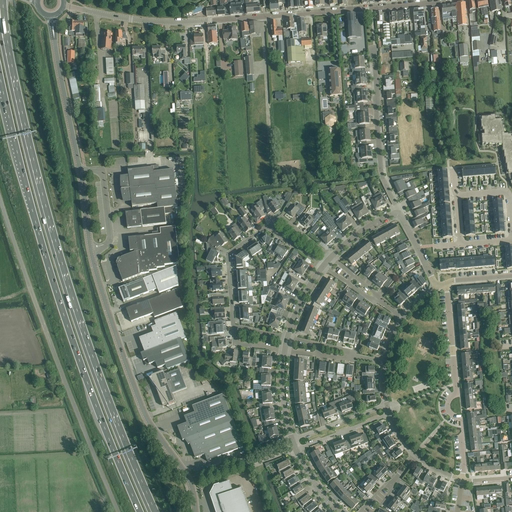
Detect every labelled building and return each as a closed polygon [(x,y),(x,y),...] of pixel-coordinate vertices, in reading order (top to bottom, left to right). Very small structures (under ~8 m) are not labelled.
[(227,3),(226,0),(223,0),(223,3),(220,3),(220,8),(217,8),(218,16),(225,15),(224,6),(227,6),(227,3)] [(240,0),(241,4),(236,4),(237,15),(242,14),(242,7),(245,6),(245,10),(244,0),(240,0)] [(283,3),(282,0),(275,0),(276,2),(266,2),(267,7),(267,6),(270,6),(270,10),(278,9),(278,3),(283,3)] [(313,8),(312,0),(305,0),(305,7),(306,8),(313,8)] [(254,13),(253,1),(245,2),(246,4),(249,4),(249,6),(246,6),(247,14),(254,13)] [(465,3),(456,4),(458,27),(467,26),(465,3)] [(191,10),(193,15),(203,11),(201,6),(191,10)] [(207,17),(216,16),(216,9),(206,9),(207,17)] [(424,17),(423,9),(413,10),(414,25),(419,24),(419,25),(422,25),(422,18),(424,17)] [(434,31),(441,31),(439,9),(431,9),(432,25),(434,25),(434,31)] [(346,15),(348,38),(361,37),(360,20),(356,21),(355,14),(346,15)] [(302,46),(301,40),(298,40),(298,35),(297,26),(294,26),(293,19),(286,20),(287,29),(290,29),(291,32),(292,32),(293,40),(287,41),(289,63),(306,62),(305,46),(302,46)] [(304,28),(304,19),(298,19),(299,33),(306,32),(306,28),(304,28)] [(276,21),(271,21),(272,36),(282,35),(282,33),(282,28),(277,29),(276,21)] [(77,29),(77,22),(69,22),(69,27),(67,27),(67,28),(69,28),(69,32),(69,34),(73,35),(73,32),(76,32),(77,29)] [(77,22),(77,29),(79,29),(79,32),(84,32),(85,28),(84,28),(84,22),(77,22)] [(250,23),(251,28),(251,34),(260,34),(259,22),(250,23)] [(250,36),(249,31),(249,26),(247,26),(247,23),(241,24),(242,36),(250,36)] [(216,32),(216,25),(208,26),(208,32),(209,44),(217,43),(216,32)] [(236,34),(236,32),(236,27),(228,28),(228,31),(223,31),(224,39),(229,39),(229,40),(238,40),(237,34),(236,34)] [(102,39),(101,44),(101,49),(111,50),(111,45),(112,40),(111,40),(111,32),(105,32),(104,39),(102,39)] [(190,37),(191,39),(191,44),(191,46),(195,46),(195,45),(204,45),(203,40),(203,35),(194,36),(194,37),(190,37)] [(480,41),(472,42),(473,54),(480,53),(479,51),(481,51),(480,41)] [(190,58),(186,58),(186,51),(186,46),(177,46),(177,48),(174,48),(174,47),(173,47),(174,55),(182,54),(182,57),(181,57),(181,60),(184,60),(185,64),(190,64),(190,58)] [(467,46),(460,46),(461,57),(461,59),(469,59),(467,46)] [(153,47),(153,51),(153,55),(157,55),(157,58),(164,58),(164,62),(167,62),(167,56),(163,56),(163,57),(161,57),(161,47),(153,47)] [(133,48),(133,53),(133,56),(142,56),(142,59),(145,59),(145,52),(142,52),(142,48),(133,48)] [(354,64),(364,63),(364,58),(358,58),(358,55),(351,56),(351,60),(350,64),(354,64)] [(248,76),(255,75),(253,57),(246,58),(248,76)] [(107,74),(114,74),(113,58),(106,59),(107,74)] [(242,61),(234,62),(235,76),(243,76),(242,61)] [(364,63),(354,64),(355,69),(352,69),(352,73),(359,72),(359,69),(365,68),(364,63)] [(342,95),(341,74),(340,69),(328,70),(328,75),(329,83),(330,96),(342,95)] [(359,72),(352,73),(353,81),(366,80),(365,75),(360,75),(359,72)] [(185,74),(180,80),(184,84),(189,78),(185,74)] [(383,91),(395,90),(394,85),(391,86),(390,82),(394,81),(394,76),(390,76),(385,77),(385,82),(386,82),(386,86),(383,86),(383,91)] [(114,78),(104,78),(104,83),(108,83),(109,92),(115,92),(114,78)] [(366,80),(353,81),(354,89),(361,89),(361,86),(366,85),(366,80)] [(78,85),(72,87),(74,96),(80,94),(78,85)] [(145,87),(135,87),(136,110),(141,110),(141,111),(144,111),(144,109),(145,109),(145,87)] [(361,89),(354,89),(352,90),(352,93),(354,93),(354,98),(367,97),(367,91),(361,92),(361,89)] [(395,94),(395,90),(383,91),(384,95),(387,95),(387,99),(386,99),(387,104),(396,104),(395,99),(392,99),(391,95),(395,94)] [(354,98),(355,105),(346,106),(347,110),(362,108),(362,103),(368,102),(367,100),(368,99),(368,98),(367,97),(354,98)] [(396,104),(387,104),(387,109),(388,109),(388,114),(385,114),(386,118),(397,117),(396,113),(393,113),(393,109),(396,109),(396,104)] [(362,108),(347,110),(347,116),(349,116),(349,112),(355,111),(356,116),(359,116),(359,120),(369,119),(368,113),(363,114),(362,108)] [(332,113),(323,114),(323,121),(325,121),(326,126),(331,128),(336,125),(335,119),(333,118),(332,113)] [(511,134),(511,135),(508,135),(508,134),(504,134),(504,129),(503,129),(503,127),(504,126),(503,126),(502,123),(501,120),(500,120),(499,115),(491,116),(491,117),(481,117),(482,121),(483,120),(483,128),(482,128),(482,131),(486,131),(486,134),(480,135),(480,142),(483,142),(484,146),(487,145),(487,144),(490,144),(490,146),(493,146),(493,145),(497,145),(497,147),(500,146),(500,145),(503,145),(504,151),(503,151),(503,155),(505,154),(505,158),(504,158),(504,161),(506,161),(506,164),(505,164),(505,168),(507,167),(507,171),(506,171),(506,174),(508,174),(509,178),(511,185),(511,134)] [(397,117),(386,118),(386,123),(389,123),(389,127),(388,127),(389,132),(398,131),(397,126),(394,126),(394,122),(397,122),(397,117)] [(369,119),(359,120),(359,123),(356,123),(357,128),(364,128),(364,125),(369,124),(369,119)] [(357,128),(357,131),(355,132),(355,137),(360,137),(370,136),(370,130),(364,131),(364,128),(357,128)] [(398,131),(389,132),(389,137),(390,137),(390,141),(387,141),(388,146),(399,145),(399,141),(395,141),(395,137),(398,136),(398,131)] [(370,136),(360,137),(361,142),(358,142),(358,145),(365,145),(365,142),(371,141),(370,136)] [(365,145),(358,145),(356,145),(356,149),(361,148),(362,153),(372,153),(371,147),(365,148),(365,145)] [(399,145),(388,146),(388,150),(391,150),(391,154),(391,160),(400,159),(400,154),(396,154),(396,150),(399,149),(399,145)] [(372,153),(362,153),(357,154),(358,159),(359,159),(359,163),(367,163),(366,159),(372,158),(372,153)] [(158,209),(170,208),(178,207),(174,170),(154,172),(153,168),(128,171),(128,170),(129,177),(122,178),(123,187),(124,187),(124,189),(121,190),(124,190),(124,192),(123,192),(124,201),(132,200),(132,208),(133,208),(133,207),(157,204),(158,209)] [(396,189),(405,184),(403,179),(409,179),(410,178),(409,175),(396,177),(391,178),(392,179),(391,178),(396,177),(398,180),(399,180),(400,181),(393,184),(394,184),(396,189)] [(408,183),(405,184),(396,189),(399,193),(398,194),(404,191),(405,192),(404,192),(405,194),(406,194),(405,194),(415,189),(414,187),(413,186),(412,187),(410,182),(408,183)] [(415,189),(405,194),(406,194),(408,198),(407,199),(413,196),(414,197),(413,197),(414,199),(424,194),(423,192),(422,191),(417,194),(415,190),(415,189)] [(378,195),(376,196),(381,207),(386,204),(381,194),(378,196),(378,195)] [(424,194),(414,199),(415,201),(416,201),(416,202),(410,205),(411,205),(413,209),(412,210),(418,207),(417,207),(422,205),(420,200),(425,198),(426,197),(424,194)] [(381,207),(376,196),(372,198),(371,197),(368,198),(369,199),(366,201),(369,206),(373,204),(376,209),(381,207)] [(229,204),(227,200),(225,198),(221,201),(225,207),(229,204)] [(254,218),(254,219),(257,223),(260,221),(260,220),(265,216),(261,209),(264,207),(261,200),(256,204),(258,206),(251,211),(256,217),(254,218)] [(265,203),(266,209),(268,214),(271,212),(270,209),(271,209),(274,213),(280,209),(275,201),(271,204),(269,200),(265,203)] [(348,212),(345,207),(342,203),(340,201),(338,202),(345,213),(348,212)] [(362,202),(357,205),(363,216),(368,213),(366,209),(364,206),(362,202)] [(417,207),(418,207),(418,209),(420,209),(420,210),(414,213),(415,213),(417,217),(426,213),(424,208),(429,206),(429,204),(428,202),(422,205),(417,207)] [(300,215),(303,211),(305,209),(299,204),(296,207),(293,205),(287,212),(293,217),(297,212),(300,215)] [(363,216),(357,205),(352,209),(358,219),(363,216)] [(345,207),(348,212),(351,217),(354,215),(348,206),(345,207)] [(238,210),(243,217),(247,214),(242,207),(238,210)] [(170,208),(158,209),(141,211),(126,213),(126,218),(127,218),(128,220),(128,222),(130,224),(131,226),(131,228),(136,228),(142,227),(143,226),(143,227),(166,224),(165,214),(171,213),(170,208)] [(319,212),(315,217),(314,216),(313,216),(312,216),(311,216),(310,216),(310,217),(306,214),(301,221),(303,223),(302,224),(302,225),(305,227),(306,225),(308,227),(309,225),(312,227),(316,223),(322,215),(322,212),(319,210),(318,212),(319,212)] [(417,217),(416,218),(417,220),(418,219),(418,220),(412,223),(413,223),(415,228),(414,228),(419,226),(421,229),(425,227),(427,226),(426,224),(424,223),(422,219),(427,216),(428,215),(427,212),(426,213),(417,217)] [(346,217),(341,221),(347,228),(352,224),(346,217)] [(238,222),(243,229),(246,233),(252,228),(245,218),(238,222)] [(330,219),(328,221),(335,229),(338,227),(334,224),(335,223),(331,218),(330,219)] [(326,223),(325,223),(329,228),(333,231),(335,229),(328,221),(326,223)] [(347,228),(341,221),(337,224),(339,227),(342,231),(347,228)] [(229,233),(231,237),(234,241),(240,237),(238,233),(241,231),(236,223),(233,225),(230,227),(230,228),(232,231),(229,233)] [(311,230),(315,233),(319,227),(316,224),(311,230)] [(391,228),(395,235),(400,233),(396,225),(391,228)] [(130,251),(134,251),(135,253),(122,258),(120,261),(119,260),(118,263),(119,263),(117,267),(123,282),(128,280),(141,275),(141,274),(149,273),(149,271),(157,270),(157,268),(165,268),(165,266),(180,264),(176,227),(160,229),(161,235),(145,237),(133,238),(129,238),(130,251)] [(391,228),(386,230),(390,238),(395,235),(391,228)] [(328,229),(324,233),(332,241),(336,236),(330,230),(329,231),(328,229)] [(390,238),(386,230),(381,233),(385,241),(390,238)] [(207,243),(212,245),(216,247),(218,244),(219,243),(222,246),(228,242),(222,233),(216,237),(214,235),(209,238),(207,243)] [(332,241),(324,233),(320,237),(327,245),(332,241)] [(381,233),(377,236),(381,243),(385,241),(381,233)] [(261,240),(259,241),(262,246),(265,244),(266,244),(270,246),(274,241),(273,241),(267,236),(266,236),(261,240)] [(381,243),(377,236),(372,238),(376,246),(381,243)] [(363,244),(369,251),(373,248),(368,241),(363,244)] [(257,243),(252,246),(257,253),(262,250),(257,243)] [(369,251),(363,244),(359,248),(365,254),(369,251)] [(395,258),(409,252),(409,251),(408,252),(406,250),(407,249),(407,248),(407,247),(405,244),(396,249),(398,253),(393,255),(395,258)] [(209,245),(209,252),(205,260),(210,262),(214,262),(217,262),(217,258),(219,254),(215,252),(216,249),(209,245)] [(274,248),(272,250),(270,253),(273,254),(275,252),(279,255),(284,248),(279,245),(280,245),(279,245),(276,249),(274,248)] [(257,253),(252,246),(248,249),(247,249),(252,256),(252,257),(253,257),(257,253)] [(284,248),(279,255),(277,257),(282,260),(288,251),(284,248)] [(359,248),(355,251),(360,258),(365,254),(359,248)] [(236,257),(235,257),(243,261),(249,257),(245,251),(236,257)] [(355,251),(351,255),(356,261),(360,258),(355,251)] [(409,252),(395,258),(395,259),(400,256),(402,260),(397,263),(399,266),(403,263),(413,259),(411,259),(410,257),(411,256),(410,255),(411,255),(409,252)] [(356,261),(351,255),(346,258),(352,265),(356,261)] [(243,261),(235,257),(235,258),(236,258),(237,268),(236,268),(236,269),(239,268),(239,271),(246,271),(248,271),(247,268),(243,268),(243,261)] [(296,264),(306,270),(309,266),(299,259),(296,264)] [(413,259),(403,263),(406,268),(401,271),(403,274),(401,275),(402,276),(415,267),(414,264),(415,264),(414,262),(413,259)] [(306,270),(296,264),(292,268),(302,275),(306,270)] [(212,277),(217,277),(222,276),(221,269),(214,269),(214,266),(206,266),(207,272),(207,273),(208,274),(212,273),(212,277)] [(374,275),(378,270),(376,269),(374,270),(369,266),(364,270),(366,272),(366,273),(365,272),(364,275),(366,276),(368,278),(372,274),(374,275)] [(176,268),(144,279),(123,287),(119,289),(120,293),(120,294),(119,294),(121,297),(122,297),(122,298),(124,302),(128,300),(157,290),(159,294),(178,287),(176,268)] [(378,270),(374,275),(376,277),(373,281),(377,285),(383,277),(379,274),(380,272),(378,270)] [(384,275),(383,277),(377,285),(381,288),(384,284),(386,285),(392,279),(389,277),(388,278),(384,275)] [(288,283),(295,287),(298,282),(291,277),(288,283)] [(412,280),(419,288),(421,287),(422,287),(424,286),(426,284),(425,282),(421,277),(416,280),(415,278),(412,280)] [(210,280),(210,285),(209,285),(210,291),(223,290),(223,283),(220,284),(219,279),(210,280)] [(325,283),(332,288),(335,283),(328,279),(325,283)] [(411,284),(407,288),(413,295),(416,292),(417,291),(417,290),(419,288),(412,280),(410,283),(411,284)] [(295,287),(288,283),(285,281),(282,286),(292,292),(295,287)] [(325,283),(322,288),(329,293),(332,288),(325,283)] [(249,288),(244,289),(244,292),(238,292),(239,298),(249,297),(249,295),(252,295),(253,295),(253,288),(252,288),(249,288)] [(329,293),(322,288),(319,293),(327,297),(329,293)] [(413,295),(407,288),(403,291),(401,288),(398,291),(406,299),(408,297),(409,298),(413,295)] [(177,290),(126,309),(131,322),(153,314),(155,318),(183,307),(177,290)] [(278,293),(275,299),(279,301),(287,304),(289,299),(283,297),(285,293),(283,292),(280,290),(278,293)] [(406,299),(398,291),(399,292),(397,294),(398,296),(395,300),(399,305),(401,306),(402,305),(403,304),(405,302),(404,301),(406,299)] [(327,297),(319,293),(316,297),(324,302),(327,297)] [(347,304),(353,295),(349,293),(345,297),(343,296),(340,301),(342,303),(343,301),(347,304)] [(213,305),(219,304),(224,304),(224,297),(220,297),(220,294),(209,294),(209,300),(213,299),(213,305)] [(353,295),(347,304),(351,307),(349,310),(352,311),(356,305),(354,303),(357,298),(353,295)] [(252,297),(249,297),(239,298),(239,303),(244,303),(245,306),(250,305),(253,305),(252,297)] [(324,302),(316,297),(313,302),(315,303),(313,305),(320,308),(321,306),(324,302)] [(287,304),(279,301),(276,306),(284,310),(287,304)] [(358,306),(356,305),(352,311),(354,313),(355,312),(359,314),(366,304),(362,301),(358,306)] [(366,304),(359,314),(359,315),(363,318),(362,319),(364,321),(366,319),(369,314),(367,312),(370,307),(366,304)] [(250,305),(245,306),(245,309),(239,309),(240,309),(240,314),(249,314),(248,309),(250,309),(250,305)] [(320,308),(313,305),(312,307),(311,307),(309,312),(317,315),(319,310),(320,308)] [(215,319),(220,319),(225,318),(225,310),(221,311),(221,308),(211,308),(211,313),(215,313),(215,319)] [(309,312),(307,317),(315,320),(317,315),(309,312)] [(141,354),(186,337),(177,313),(159,320),(154,321),(156,326),(151,327),(153,333),(142,337),(140,341),(145,352),(141,354)] [(272,320),(280,323),(282,317),(273,314),(272,320)] [(376,322),(376,323),(386,327),(387,325),(388,325),(389,323),(390,321),(391,320),(383,316),(380,321),(377,319),(376,322)] [(315,320),(307,317),(305,322),(313,325),(315,320)] [(280,323),(272,320),(268,319),(266,322),(270,324),(270,326),(278,328),(280,323)] [(222,321),(209,322),(208,323),(208,326),(209,326),(209,327),(211,327),(211,330),(212,334),(219,334),(224,333),(224,331),(226,331),(226,332),(226,327),(223,327),(223,325),(222,321)] [(305,322),(303,327),(311,330),(313,325),(305,322)] [(386,327),(376,323),(374,326),(377,327),(375,332),(384,335),(385,332),(386,330),(385,330),(386,327)] [(332,340),(334,331),(335,328),(327,326),(325,334),(328,335),(327,339),(332,340)] [(311,330),(303,327),(301,332),(309,335),(311,330)] [(339,332),(334,331),(332,340),(338,341),(338,337),(341,337),(343,329),(340,329),(339,332)] [(343,329),(341,337),(344,338),(343,343),(348,344),(351,331),(343,329)] [(351,331),(348,344),(354,345),(355,340),(358,341),(359,333),(351,331)] [(384,335),(375,332),(375,333),(374,333),(373,336),(374,336),(373,337),(372,336),(370,339),(380,343),(381,340),(381,341),(382,338),(384,335)] [(186,337),(141,354),(144,361),(145,361),(146,364),(149,363),(149,364),(155,362),(158,368),(166,365),(167,370),(172,368),(181,364),(183,364),(190,361),(181,339),(186,337)] [(216,351),(218,351),(223,351),(223,348),(226,347),(226,340),(221,341),(221,337),(216,337),(210,337),(210,342),(212,342),(213,348),(216,347),(216,351)] [(369,342),(368,343),(367,346),(367,347),(369,347),(369,348),(376,351),(377,351),(378,350),(379,348),(379,346),(380,343),(370,339),(369,342)] [(467,343),(461,344),(461,350),(466,349),(466,351),(470,351),(469,349),(468,349),(467,343)] [(225,353),(221,356),(218,360),(219,361),(221,363),(224,359),(225,360),(226,360),(226,362),(230,363),(230,362),(236,363),(238,352),(231,351),(230,357),(226,356),(224,354),(225,353)] [(462,361),(469,360),(469,356),(476,355),(475,354),(479,354),(479,351),(466,352),(466,354),(462,355),(462,361)] [(253,362),(253,358),(252,360),(250,360),(250,357),(249,357),(249,353),(243,352),(243,357),(243,358),(244,358),(243,363),(246,364),(246,367),(252,367),(253,362)] [(325,370),(326,370),(326,363),(320,362),(319,369),(316,369),(317,367),(316,367),(316,372),(315,378),(318,379),(319,374),(325,375),(325,370)] [(272,363),(262,363),(262,368),(260,368),(260,369),(260,371),(263,372),(263,368),(271,369),(272,363)] [(325,370),(325,375),(324,377),(328,377),(328,375),(334,376),(335,371),(335,365),(329,364),(328,370),(326,370),(325,370)] [(335,371),(334,376),(333,381),(336,381),(337,376),(343,377),(344,372),(345,366),(338,365),(337,371),(335,371)] [(343,377),(342,382),(345,383),(346,377),(352,378),(354,367),(347,366),(346,372),(344,372),(343,377)] [(362,377),(374,376),(374,373),(375,373),(375,371),(374,369),(375,368),(366,368),(366,373),(362,373),(362,377)] [(149,377),(148,377),(158,390),(157,391),(158,393),(160,393),(160,394),(159,394),(163,406),(168,404),(169,405),(169,404),(175,402),(172,393),(187,388),(179,369),(165,374),(164,371),(151,376),(152,377),(150,378),(149,377)] [(263,372),(260,371),(259,375),(259,377),(261,377),(261,381),(271,381),(271,375),(263,375),(263,372)] [(472,372),(463,373),(464,380),(466,379),(466,381),(473,381),(472,372)] [(374,376),(362,377),(362,380),(366,380),(366,385),(375,385),(375,379),(374,379),(374,376)] [(271,381),(261,381),(261,384),(255,384),(255,390),(263,390),(263,386),(271,386),(271,381)] [(375,385),(366,385),(366,390),(363,391),(363,394),(365,394),(374,393),(374,390),(375,390),(375,388),(375,385)] [(263,390),(255,390),(256,394),(258,394),(262,393),(262,399),(272,398),(271,392),(263,393),(263,390)] [(374,393),(365,394),(365,397),(367,397),(368,403),(376,402),(376,400),(376,398),(376,396),(375,396),(374,393)] [(217,457),(243,448),(223,395),(192,406),(195,413),(184,417),(187,423),(179,426),(179,428),(178,428),(183,441),(187,439),(189,445),(188,444),(188,445),(190,444),(195,457),(196,457),(197,458),(205,455),(207,462),(218,458),(217,457)] [(345,403),(348,410),(353,408),(351,402),(355,400),(354,396),(353,395),(346,397),(347,402),(345,403)] [(260,404),(260,405),(257,405),(257,408),(260,408),(270,407),(269,404),(272,403),(272,398),(262,399),(263,404),(260,404)] [(348,410),(345,403),(342,404),(340,400),(335,402),(337,407),(340,406),(342,412),(348,410)] [(330,408),(328,409),(330,417),(336,415),(334,408),(337,407),(335,402),(329,404),(330,408)] [(330,417),(328,409),(325,410),(323,406),(317,408),(319,414),(323,413),(325,419),(330,417)] [(270,410),(270,407),(260,408),(261,413),(264,413),(265,417),(274,415),(273,409),(270,410)] [(274,415),(265,417),(262,417),(263,423),(264,422),(265,426),(273,424),(272,421),(275,420),(274,415)] [(274,427),(273,424),(265,426),(266,431),(268,431),(269,434),(278,432),(276,426),(274,427)] [(379,439),(388,434),(385,429),(386,429),(385,427),(383,427),(377,430),(376,429),(375,431),(377,434),(375,436),(377,440),(379,439)] [(278,432),(269,434),(261,436),(258,437),(260,443),(268,441),(268,439),(270,438),(270,439),(279,437),(278,432)] [(361,434),(355,436),(358,443),(363,441),(364,444),(369,442),(368,440),(366,435),(361,437),(361,434)] [(391,438),(388,434),(379,439),(381,442),(383,441),(386,445),(393,440),(391,437),(391,438)] [(350,441),(348,442),(350,449),(356,447),(355,444),(358,443),(355,436),(349,438),(350,441)] [(344,440),(339,442),(341,449),(342,452),(350,449),(348,442),(345,443),(344,440)] [(393,440),(386,445),(389,449),(386,451),(388,454),(397,448),(394,444),(395,443),(393,440)] [(341,449),(339,442),(333,444),(334,447),(331,448),(334,455),(337,454),(336,451),(341,449)] [(400,452),(397,448),(388,454),(391,458),(393,456),(395,460),(401,455),(402,453),(401,451),(400,452)] [(313,459),(321,455),(318,450),(311,454),(313,459)] [(321,455),(313,459),(316,464),(324,460),(321,455)] [(280,475),(289,470),(288,467),(289,467),(289,466),(290,465),(288,460),(277,466),(279,471),(278,471),(280,475)] [(324,460),(316,464),(318,469),(326,465),(324,460)] [(382,462),(376,468),(383,476),(387,471),(385,470),(387,468),(382,462)] [(326,465),(318,469),(322,474),(329,469),(326,465)] [(331,467),(329,469),(322,474),(325,478),(334,472),(331,467)] [(376,468),(370,475),(375,480),(377,478),(379,480),(383,476),(376,468)] [(289,470),(280,475),(283,474),(285,478),(283,479),(286,483),(294,478),(292,475),(293,475),(293,474),(294,473),(292,469),(289,470)] [(419,482),(425,473),(420,471),(421,470),(419,469),(417,470),(413,476),(418,478),(417,480),(419,482)] [(335,471),(334,472),(325,478),(328,483),(338,476),(335,471)] [(419,482),(419,483),(422,485),(424,482),(428,484),(432,477),(430,475),(429,476),(425,473),(419,482)] [(375,480),(370,475),(364,481),(366,483),(371,488),(375,484),(373,482),(375,480)] [(296,477),(294,478),(286,483),(287,482),(290,487),(288,488),(291,492),(299,486),(297,483),(298,483),(298,482),(299,481),(296,477)] [(435,478),(432,477),(428,484),(433,487),(432,489),(435,490),(439,482),(435,479),(435,478)] [(334,490),(340,484),(337,480),(330,485),(334,490)] [(211,498),(215,511),(250,511),(242,489),(233,492),(229,481),(215,486),(214,486),(210,494),(211,498)] [(444,484),(439,482),(435,490),(438,492),(439,490),(444,492),(443,494),(447,496),(448,487),(447,486),(446,484),(444,483),(444,484)] [(371,488),(366,483),(362,487),(360,485),(358,488),(363,493),(365,491),(367,493),(371,488)] [(344,488),(340,484),(334,490),(337,494),(344,488)] [(301,485),(299,486),(291,492),(292,491),(295,495),(294,496),(296,500),(304,494),(302,491),(303,491),(303,489),(304,489),(301,485)] [(401,491),(407,495),(410,491),(408,489),(404,486),(401,491)] [(344,488),(337,494),(341,498),(347,492),(344,488)] [(349,490),(347,492),(341,498),(345,502),(351,496),(353,494),(349,490)] [(407,495),(401,491),(397,495),(401,498),(406,502),(409,497),(407,495)] [(306,497),(304,494),(296,500),(298,503),(300,502),(303,506),(302,507),(309,501),(312,500),(309,496),(308,496),(307,496),(306,497)] [(355,499),(351,496),(345,502),(349,506),(355,499)] [(392,502),(398,507),(400,509),(403,505),(401,503),(401,502),(399,501),(395,498),(392,502)] [(355,499),(349,506),(353,510),(359,503),(355,499)] [(309,501),(302,507),(304,511),(306,509),(308,511),(311,511),(315,509),(318,507),(314,503),(313,504),(312,503),(312,504),(309,501)] [(398,507),(392,502),(388,507),(394,511),(398,507)] [(432,511),(438,511),(439,509),(445,510),(446,504),(434,503),(434,506),(430,506),(428,507),(428,510),(430,511),(432,511)]
